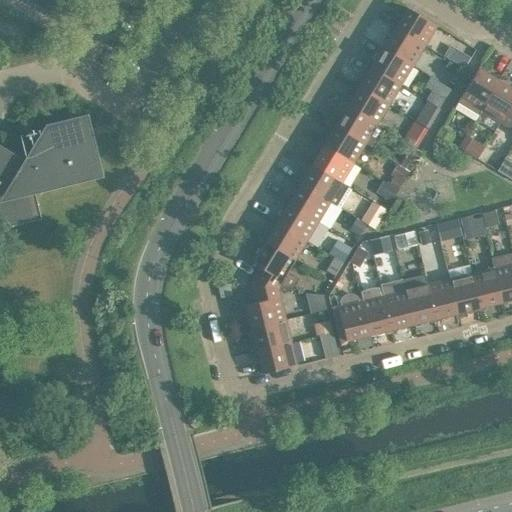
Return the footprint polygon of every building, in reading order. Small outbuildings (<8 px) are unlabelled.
[(28,0),(62,20),(56,0),(28,0)] [(399,20),(395,21),(392,26),(425,46),(437,25),(406,7),(399,20)] [(389,31),(390,35),(382,47),(413,65),(425,46),(392,26),(389,31)] [(375,59),(371,60),(368,65),(401,85),(413,65),(382,47),(375,59)] [(455,61),(464,67),(470,57),(461,51),(455,61)] [(461,69),(449,62),(445,69),(456,76),(461,69)] [(365,70),(366,74),(359,86),(389,104),(401,85),(368,65),(365,70)] [(486,69),(480,65),(455,106),(476,119),(481,110),(499,80),(487,72),(486,69)] [(511,87),(499,80),(481,110),(500,122),(511,102),(511,87)] [(351,98),(348,99),(345,104),(377,124),(389,104),(359,86),(351,98)] [(450,93),(439,86),(431,101),(441,107),(450,93)] [(511,102),(500,122),(511,129),(511,102)] [(341,109),(342,113),(335,125),(365,143),(372,147),(384,128),(377,124),(345,104),(341,109)] [(434,119),(421,111),(416,120),(428,128),(434,119)] [(100,174),(95,157),(86,117),(47,126),(27,161),(0,145),(0,228),(41,218),(34,190),(100,174)] [(416,120),(404,140),(417,147),(428,128),(416,120)] [(328,137),(324,138),(321,143),(354,163),(365,143),(335,125),(328,137)] [(442,126),(437,134),(449,142),(454,134),(442,126)] [(466,134),(459,146),(470,153),(478,142),(466,134)] [(318,148),(319,152),(311,164),(342,182),(354,163),(321,143),(318,148)] [(409,169),(420,152),(411,146),(400,164),(409,169)] [(511,162),(509,161),(502,173),(511,179),(511,162)] [(304,176),(300,177),(297,182),(330,202),(340,208),(352,188),(342,182),(311,164),(304,176)] [(294,187),(295,191),(288,203),(318,221),(330,202),(297,182),(294,187)] [(378,192),(391,201),(397,191),(383,183),(378,192)] [(386,209),(373,201),(361,221),(374,229),(386,209)] [(281,215),(277,216),(274,221),(306,241),(318,221),(288,203),(281,215)] [(482,215),(486,228),(498,225),(494,212),(482,215)] [(481,217),(473,219),(478,236),(485,234),(481,217)] [(457,218),(436,223),(439,235),(460,230),(457,218)] [(366,225),(356,219),(349,231),(359,237),(366,225)] [(271,226),(272,230),(264,242),(295,260),(306,241),(274,221),(271,226)] [(428,229),(418,231),(422,245),(431,242),(428,229)] [(413,233),(394,237),(397,250),(416,245),(413,233)] [(389,235),(370,240),(373,255),(393,250),(389,235)] [(337,239),(329,253),(334,257),(343,262),(352,248),(337,239)] [(260,267),(250,284),(278,288),(289,290),(296,278),(287,273),(295,260),(264,242),(252,262),(260,267)] [(357,248),(349,262),(359,268),(368,254),(357,248)] [(511,299),(511,252),(491,258),(494,267),(502,302),(511,299)] [(334,257),(327,270),(336,275),(343,262),(334,257)] [(486,309),(488,305),(502,302),(494,267),(472,273),(481,310),(486,309)] [(472,273),(450,278),(458,313),(472,309),(473,312),(481,310),(472,273)] [(427,284),(425,274),(403,280),(414,324),(415,323),(416,326),(421,325),(421,322),(428,320),(431,322),(437,321),(427,284)] [(442,319),(444,316),(458,313),(450,278),(427,284),(437,321),(442,319)] [(398,330),(400,327),(414,324),(403,280),(381,285),(383,295),(392,332),(398,330)] [(229,284),(218,287),(220,297),(232,294),(229,284)] [(255,302),(245,305),(251,328),(286,319),(278,288),(250,284),(255,302)] [(392,332),(383,295),(380,295),(378,288),(373,287),(366,288),(359,292),(361,300),(370,335),(371,334),(372,336),(377,334),(377,333),(383,331),(387,333),(392,332)] [(370,335),(361,300),(358,301),(357,297),(352,294),(347,294),(344,294),(341,297),(339,301),(339,305),(332,307),(341,344),(354,341),(356,338),(362,336),(364,338),(368,337),(369,335),(370,335)] [(255,342),(252,345),(254,351),(291,342),(286,319),(251,328),(255,342)] [(328,320),(313,323),(316,335),(331,331),(328,320)] [(319,335),(325,358),(337,355),(331,332),(319,335)] [(262,373),(297,365),(291,342),(254,351),(255,356),(259,358),(262,373)]
